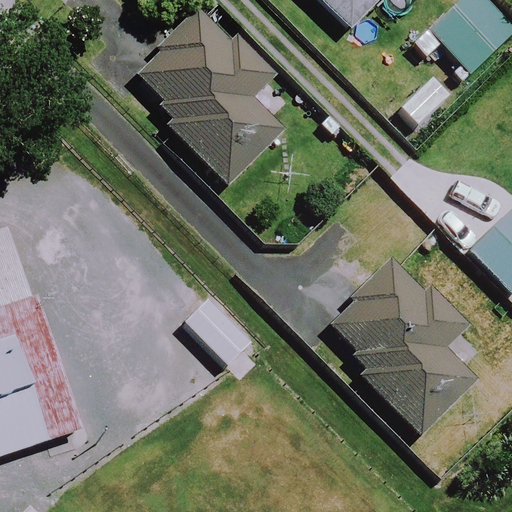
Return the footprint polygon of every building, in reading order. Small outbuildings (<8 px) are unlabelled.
[(303,0),(341,38),(379,0),(303,0)] [(508,42),(470,0),(464,0),(422,38),(462,83),(508,42)] [(267,87),(195,16),(128,84),(168,124),(160,133),(223,196),(277,141),(245,108),(267,87)] [(511,225),(507,220),(465,261),(504,303),(511,295),(511,225)] [(0,464),(75,437),(3,238),(0,238),(0,464)] [(427,303),(394,268),(325,334),(364,375),(355,384),(414,446),(470,392),(437,358),(459,336),(427,303)] [(247,349),(203,305),(180,327),(224,372),(247,349)]
